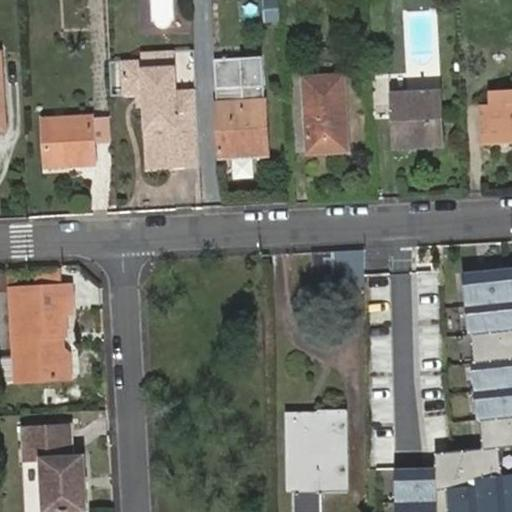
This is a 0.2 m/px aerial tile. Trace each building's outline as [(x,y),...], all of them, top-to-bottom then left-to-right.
[(263,60),(217,61),(217,72),(228,72),(229,87),(245,87),(246,103),(218,104),(221,158),(268,156),(263,60)] [(148,73),(148,81),(149,89),(177,89),(177,72),(148,73)] [(198,113),(196,72),(177,72),(177,89),(178,113),(198,113)] [(217,72),(218,104),(246,103),(245,87),(229,87),(228,72),(217,72)] [(347,153),(342,78),(305,80),(310,154),(347,153)] [(148,172),(201,169),(198,113),(178,113),(177,89),(149,89),(148,81),(126,82),(128,115),(145,115),(148,172)] [(492,116),(482,117),(484,144),(511,142),(511,92),(491,94),(492,109),(492,116)] [(393,95),(396,149),(445,147),(442,93),(393,95)] [(92,117),(44,120),(47,165),(95,163),(92,117)] [(230,177),(251,177),(251,159),(230,160),(230,177)] [(473,245),(447,247),(448,259),(474,256),(473,245)] [(312,287),(365,286),(365,275),(364,251),(333,253),(311,254),(312,287)] [(511,511),(511,264),(458,271),(481,447),(435,450),(434,464),(395,465),(395,511),(511,511)] [(66,378),(65,353),(64,347),(61,341),(60,332),(68,332),(67,311),(75,311),(73,284),(12,287),(12,288),(16,356),(19,360),(20,380),(66,378)] [(372,331),(398,331),(398,320),(372,321),(372,331)] [(292,420),(292,485),(321,485),(321,492),(349,492),(347,411),(319,411),(319,420),(292,420)] [(90,509),(86,453),(77,454),(75,423),(23,426),(26,463),(41,463),(45,511),(90,509)] [(320,511),(321,492),(321,485),(292,485),(292,511),(320,511)]
